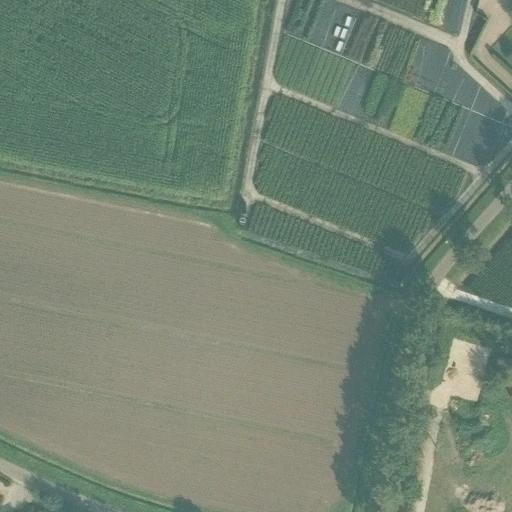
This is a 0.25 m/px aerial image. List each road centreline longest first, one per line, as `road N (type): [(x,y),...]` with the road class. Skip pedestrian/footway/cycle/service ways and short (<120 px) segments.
road 1 (unclassified): [(366,511),(404,316),(429,272),(511,178)]
road 2 (unclassified): [(110,511),(0,464)]
